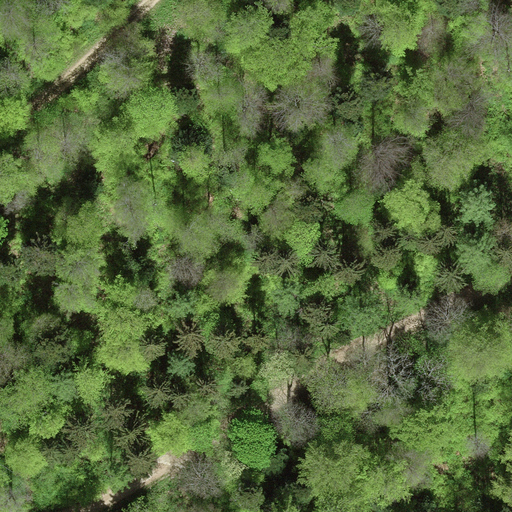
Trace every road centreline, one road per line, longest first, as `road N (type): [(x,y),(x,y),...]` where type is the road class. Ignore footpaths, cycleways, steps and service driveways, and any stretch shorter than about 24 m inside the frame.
road 1 (track): [(511,274),(333,358),(82,511)]
road 2 (track): [(0,134),(157,0)]
